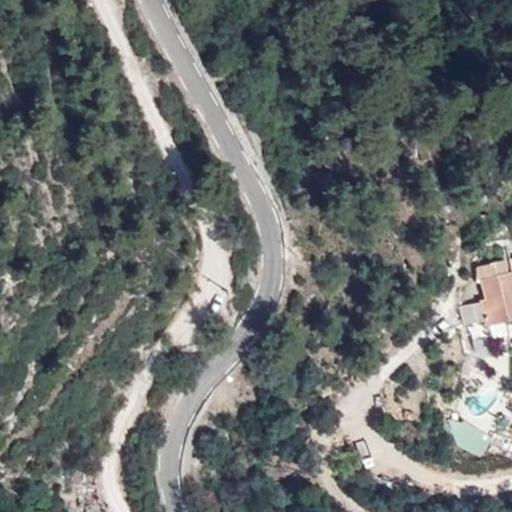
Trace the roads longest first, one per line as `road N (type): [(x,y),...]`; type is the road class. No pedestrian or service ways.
road 1 (tertiary): [(150,0),(261,210),(271,261),(260,311),(203,383),(177,432),(171,480),(178,511)]
road 2 (track): [(123,511),(109,483),(114,438),(207,285),(213,256),(98,0)]
